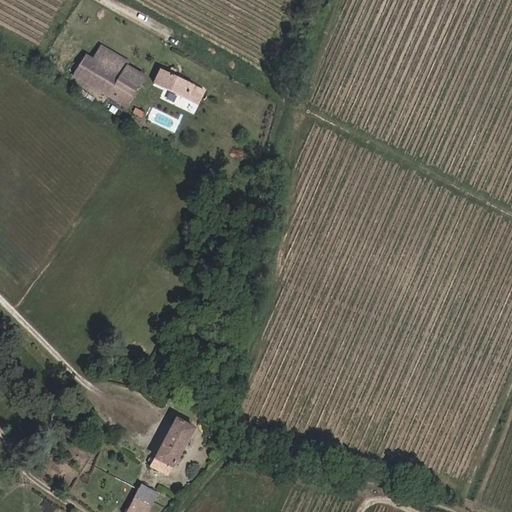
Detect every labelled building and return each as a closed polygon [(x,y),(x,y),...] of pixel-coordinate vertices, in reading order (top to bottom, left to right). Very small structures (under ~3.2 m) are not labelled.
[(138,83),(143,75),(124,64),(125,61),(98,46),(92,59),(84,55),(74,71),(127,103),(133,92),(115,81),(120,73),(138,83)] [(165,70),(160,67),(155,79),(186,96),(192,85),(171,73),(174,69),(168,65),(165,70)] [(115,81),(133,92),(138,83),(120,73),(115,81)] [(202,90),(192,85),(186,96),(195,101),(202,90)] [(175,415),(148,464),(165,474),(191,424),(175,415)] [(145,511),(157,491),(139,482),(122,511),(145,511)]
